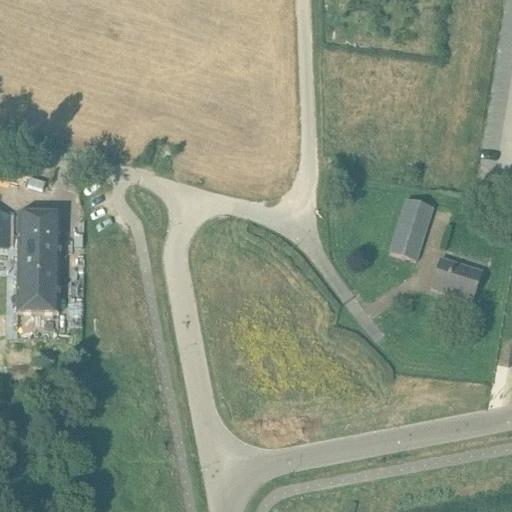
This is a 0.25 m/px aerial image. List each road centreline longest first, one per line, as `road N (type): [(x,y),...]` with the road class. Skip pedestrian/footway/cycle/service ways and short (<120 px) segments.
road 1 (unclassified): [(511,419),(216,471)]
road 2 (unclassified): [(195,197),(180,268),(216,471)]
road 3 (unclassified): [(303,231),(303,0)]
road 4 (unclassified): [(195,197),(0,136)]
